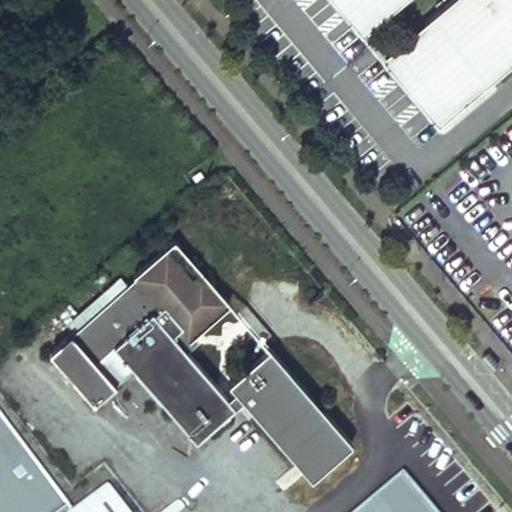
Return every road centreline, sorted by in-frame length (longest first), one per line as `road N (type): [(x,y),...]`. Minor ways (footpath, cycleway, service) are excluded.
road 1 (secondary): [(130,0),(511,448)]
road 2 (secondary): [(511,412),(161,0)]
